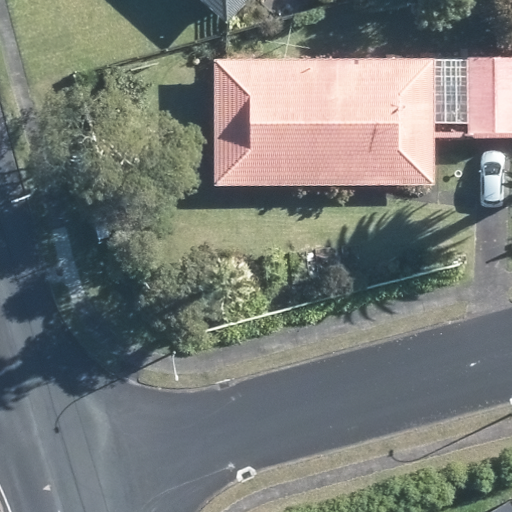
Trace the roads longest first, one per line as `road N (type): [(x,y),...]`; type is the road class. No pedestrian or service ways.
road 1 (residential): [(511,359),(53,482)]
road 2 (residential): [(53,482),(0,304)]
